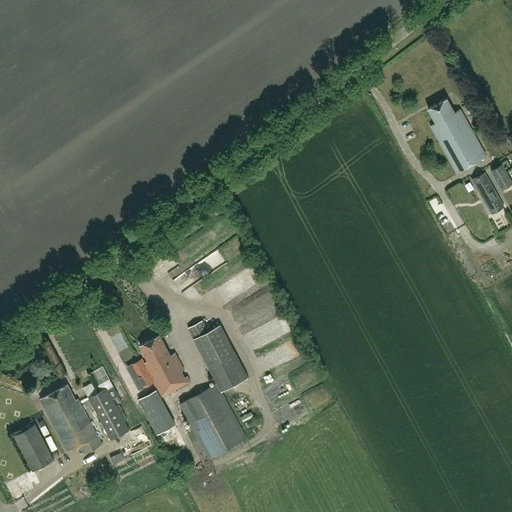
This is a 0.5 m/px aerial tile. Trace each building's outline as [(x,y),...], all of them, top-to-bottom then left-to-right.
[(457,173),(486,157),(460,110),(455,113),(447,99),(428,109),(436,123),(431,126),(457,173)] [(491,170),(502,189),(511,183),(502,164),(491,170)] [(472,180),(492,214),(504,207),(484,173),(472,180)] [(203,276),(234,255),(226,243),(174,278),(179,285),(200,271),(203,276)] [(188,328),(222,391),(248,377),(220,324),(208,329),(202,320),(188,328)] [(145,363),(150,373),(149,373),(158,389),(137,400),(157,436),(174,426),(159,398),(189,383),(187,378),(184,379),(181,373),(184,372),(175,354),(170,356),(159,335),(139,345),(148,362),(145,363)] [(119,367),(125,364),(119,353),(113,356),(119,367)] [(145,363),(143,359),(131,365),(134,371),(130,374),(133,380),(136,379),(140,387),(148,384),(143,376),(149,373),(150,373),(145,363)] [(67,383),(40,397),(68,451),(80,444),(85,453),(102,444),(78,398),(76,399),(67,383)] [(216,383),(180,402),(209,458),(245,439),(216,383)] [(129,430),(124,421),(127,419),(119,404),(116,406),(113,399),(114,398),(117,403),(121,401),(118,395),(119,395),(114,385),(107,389),(106,387),(88,397),(111,439),(129,430)] [(244,419),(255,414),(253,410),(242,415),(244,419)] [(45,433),(51,431),(47,422),(41,424),(45,433)] [(35,423),(14,434),(33,470),(54,459),(35,423)] [(138,432),(140,440),(147,438),(145,430),(138,432)] [(52,431),(47,433),(52,450),(58,448),(52,431)] [(178,438),(169,443),(173,450),(182,445),(178,438)] [(42,471),(36,476),(41,483),(47,478),(42,471)] [(46,491),(55,510),(65,506),(56,486),(46,491)]
